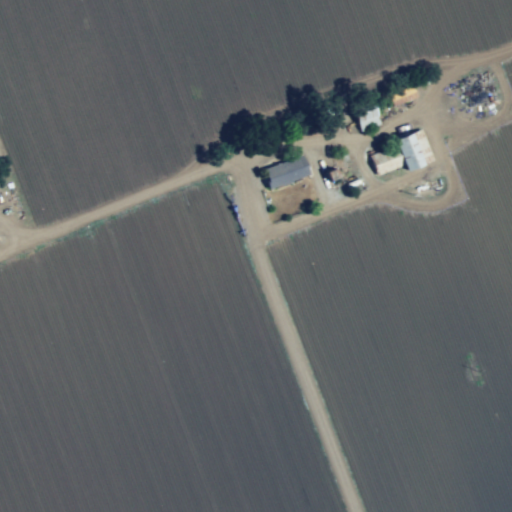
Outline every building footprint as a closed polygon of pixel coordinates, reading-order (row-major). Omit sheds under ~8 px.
[(388,90),(411,81),(418,99),(395,109),(388,90)] [(353,115),(375,106),(382,124),(360,133),(353,115)] [(421,130),(434,165),(410,174),(407,167),(378,177),(371,158),(398,148),(395,139),(421,130)] [(264,166),(283,160),(291,184),(272,190),(264,166)] [(324,171),(338,167),(342,178),(327,182),(324,171)]
